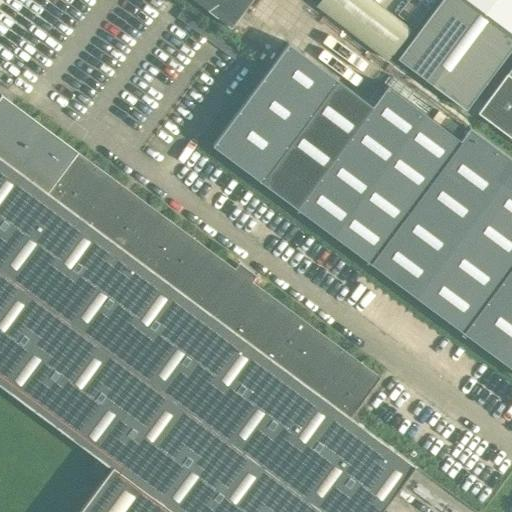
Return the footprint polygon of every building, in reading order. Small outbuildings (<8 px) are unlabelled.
[(259,0),(207,0),(244,24),(259,0)] [(388,60),(411,29),(372,0),(320,0),(316,6),(388,60)] [(511,44),(511,0),(439,0),(397,58),(465,109),(511,44)] [(511,159),(469,127),(460,137),(387,83),(371,104),(288,42),(212,144),(296,206),(370,260),(511,366),(511,159)] [(511,63),(505,72),(477,111),(511,136),(511,63)] [(350,417),(380,377),(1,95),(0,96),(0,383),(112,466),(78,511),(379,511),(415,465),(350,417)]
